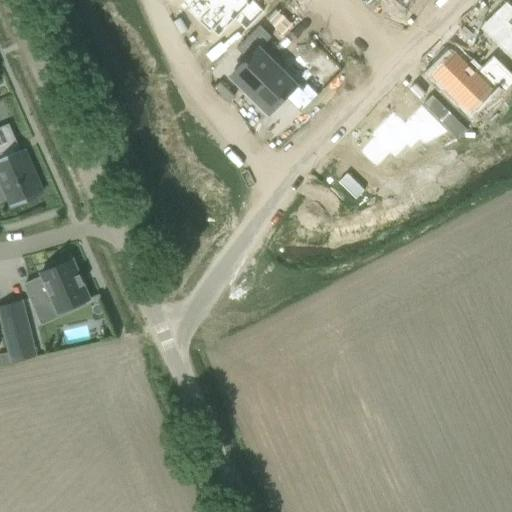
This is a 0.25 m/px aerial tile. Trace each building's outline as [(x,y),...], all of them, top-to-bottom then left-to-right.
[(187,0),(184,4),(189,9),(187,12),(198,23),(220,0),(187,0)] [(243,0),(220,0),(198,23),(210,34),(212,31),(218,38),(235,21),(246,32),(265,13),(253,1),(249,5),(243,0)] [(498,9),(479,28),(511,60),(511,5),(502,13),(498,9)] [(259,51),(242,68),(260,86),(288,57),(270,39),(281,28),(269,16),(247,39),(259,51)] [(453,55),(433,75),(468,109),(493,84),(501,92),(511,81),(511,79),(490,58),(473,75),(453,55)] [(288,57),(260,86),(279,105),(296,88),(311,103),(328,86),(317,75),(311,81),(288,57)] [(427,83),(419,92),(454,127),(462,118),(427,83)] [(377,135),(365,146),(382,163),(394,152),(396,154),(408,143),(411,146),(419,137),(426,144),(448,132),(419,103),(402,120),(393,112),(374,132),(377,135)] [(20,153),(9,124),(0,128),(0,182),(10,206),(42,193),(24,151),(20,153)] [(34,308),(52,300),(58,314),(90,300),(72,260),(63,264),(61,260),(49,266),(50,269),(41,273),(42,277),(24,285),(34,308)] [(0,316),(12,364),(35,358),(21,301),(0,306),(0,316)] [(6,353),(0,353),(0,364),(9,363),(6,353)]
